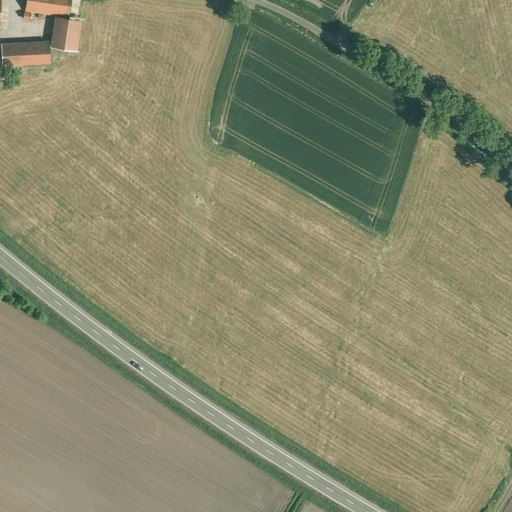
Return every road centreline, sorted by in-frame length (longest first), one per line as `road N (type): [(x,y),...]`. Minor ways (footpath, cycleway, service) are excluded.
road 1 (secondary): [(367,511),(175,390),(0,256)]
road 2 (unclassified): [(511,174),(433,106),(249,0)]
